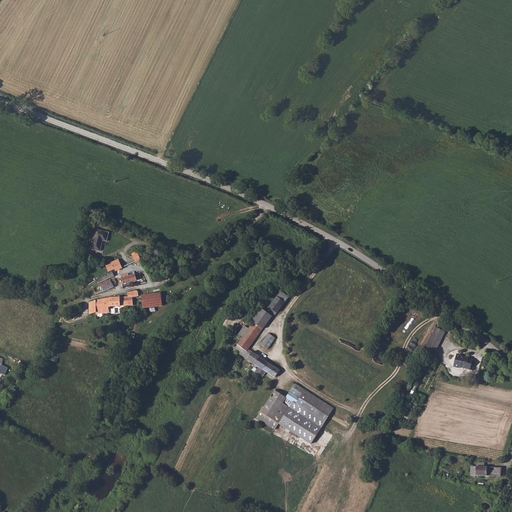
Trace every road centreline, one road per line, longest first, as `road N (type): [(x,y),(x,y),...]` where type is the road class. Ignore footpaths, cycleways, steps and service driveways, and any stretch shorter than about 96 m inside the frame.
road 1 (unclassified): [(0,99),(269,207)]
road 2 (unclassified): [(269,207),(334,240),(485,343)]
road 3 (unclassified): [(87,301),(161,284),(269,207)]
road 4 (track): [(238,0),(157,160)]
road 5 (track): [(289,371),(243,422),(206,511)]
